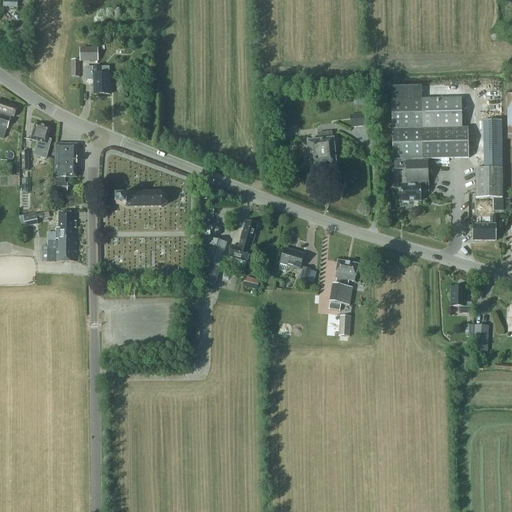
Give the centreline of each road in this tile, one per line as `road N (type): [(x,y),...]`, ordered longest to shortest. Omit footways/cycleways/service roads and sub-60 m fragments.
road 1 (tertiary): [(511,279),(375,240),(90,131)]
road 2 (tertiary): [(96,511),(90,131)]
